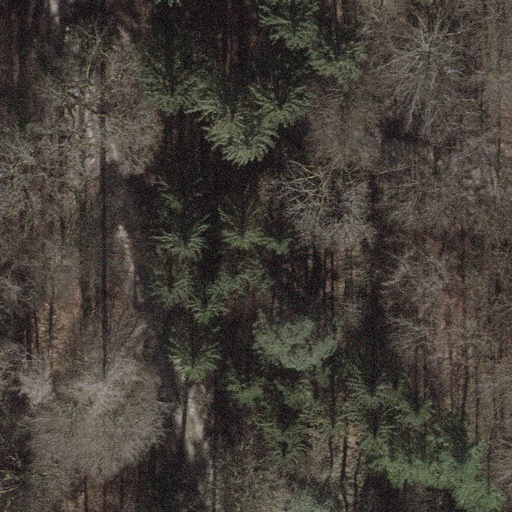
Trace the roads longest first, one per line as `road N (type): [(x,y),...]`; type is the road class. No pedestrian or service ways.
road 1 (track): [(220,511),(81,0)]
road 2 (track): [(91,0),(511,162)]
road 3 (track): [(444,142),(300,221),(182,389)]
